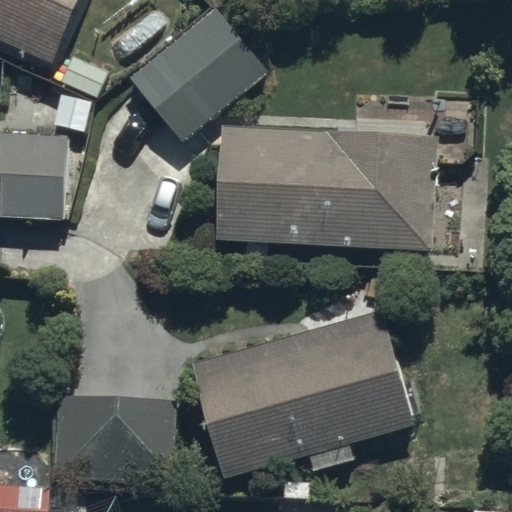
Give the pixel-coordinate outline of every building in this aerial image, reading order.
[(0,0),(0,49),(57,76),(92,0),(0,0)] [(218,19),(134,89),(187,153),(271,82),(218,19)] [(9,135),(0,135),(0,228),(68,229),(68,136),(50,136),(50,90),(10,70),(9,135)] [(338,147),(223,144),(220,269),(271,270),(271,262),(438,265),(440,158),(338,156),(338,147)] [(387,325),(196,380),(228,494),(313,470),(317,483),(359,471),(355,457),(420,439),(387,325)] [(144,414),(145,403),(64,399),(58,492),(176,499),(181,416),(144,414)] [(50,511),(51,499),(0,497),(0,511),(50,511)]
